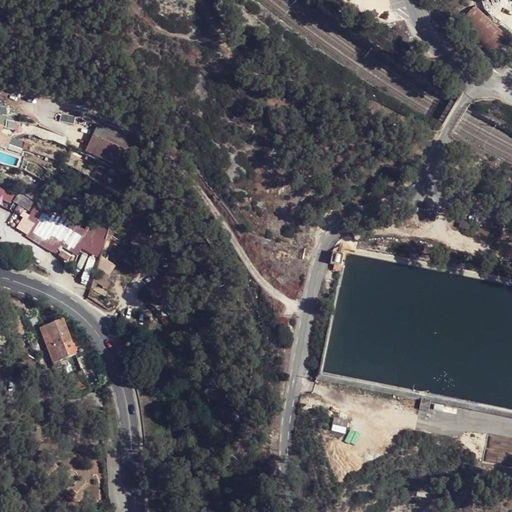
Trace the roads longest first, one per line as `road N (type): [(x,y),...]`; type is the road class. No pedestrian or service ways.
road 1 (residential): [(292,511),(284,454),(323,246),(361,216),(427,188)]
road 2 (primary): [(128,511),(124,419),(109,362),(82,313),(38,285),(0,274)]
road 3 (unknown): [(0,277),(23,310),(68,424)]
road 4 (residential): [(427,188),(428,166),(477,78)]
